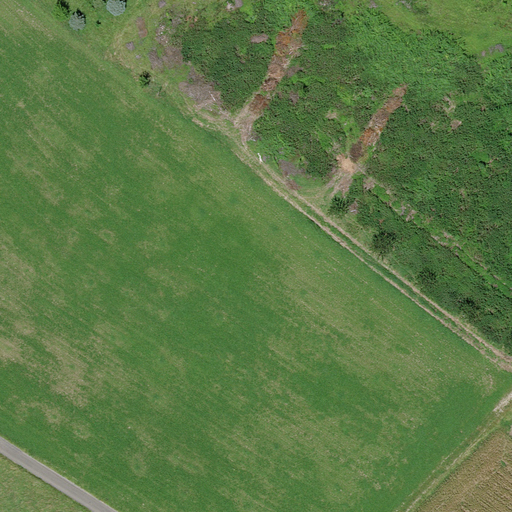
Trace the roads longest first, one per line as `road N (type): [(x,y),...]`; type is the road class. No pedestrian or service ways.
road 1 (track): [(402,511),(511,397)]
road 2 (track): [(0,444),(99,511)]
